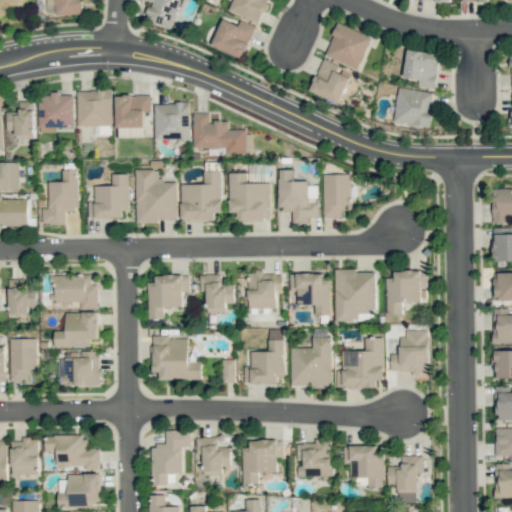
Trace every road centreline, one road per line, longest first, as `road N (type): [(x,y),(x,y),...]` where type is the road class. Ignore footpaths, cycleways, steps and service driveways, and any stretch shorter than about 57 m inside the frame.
road 1 (residential): [(0,61),(98,50),(148,57),(206,75),(355,147),(457,160)]
road 2 (residential): [(0,251),(358,246),(406,228)]
road 3 (residential): [(0,409),(408,412)]
road 4 (residential): [(460,246),(463,511)]
road 5 (residential): [(125,249),(128,511)]
road 6 (residential): [(346,0),(433,30),(511,32)]
